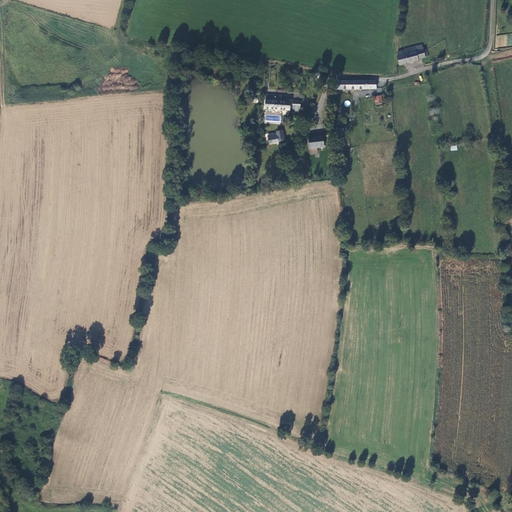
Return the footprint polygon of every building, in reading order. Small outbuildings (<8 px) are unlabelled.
[(407,55),(399,57),(400,61),(398,61),(400,70),(420,65),(421,63),(426,62),(425,58),(425,55),(419,57),(417,52),(406,54),(407,55)] [(377,90),(377,85),(376,85),(336,85),(336,94),(370,94),(370,91),(377,90)] [(374,96),(375,105),(383,104),(381,95),(374,96)] [(268,100),(267,114),(291,116),(292,106),(287,105),(287,101),(268,100)] [(330,143),(315,144),(316,153),(331,152),(330,143)]
